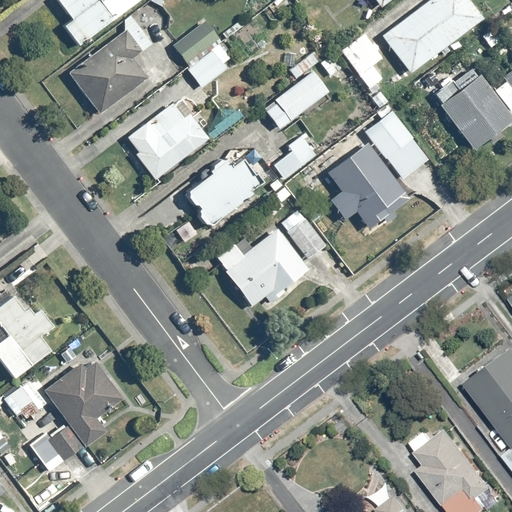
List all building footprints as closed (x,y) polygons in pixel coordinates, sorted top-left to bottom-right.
[(97,0),(54,0),(70,20),(62,26),(76,45),(137,0),(101,0),(99,2),(97,0)] [(467,0),(427,0),(379,36),(407,73),(481,19),(467,0)] [(185,68),(219,43),(201,18),(166,44),(185,68)] [(124,30),(66,73),(97,113),(144,77),(130,58),(139,51),(124,30)] [(380,57),(362,34),(342,50),(360,73),(380,57)] [(219,43),(185,68),(200,88),(234,62),(219,43)] [(293,80),(319,58),(311,48),(285,70),(293,80)] [(326,92),(310,72),(261,110),(277,130),(326,92)] [(479,75),(438,105),(471,148),(511,118),(479,75)] [(171,103),(124,137),(135,153),(133,154),(152,179),(206,139),(187,113),(182,118),(171,103)] [(427,158),(387,108),(361,130),(401,180),(427,158)] [(313,153),(303,140),(289,151),(271,166),(282,179),(313,153)] [(406,198),(364,142),(323,172),(337,190),(326,199),(342,221),(354,212),(366,228),(406,198)] [(209,174),(187,191),(185,198),(191,206),(195,206),(197,209),(196,217),(202,225),(209,226),(250,194),(248,192),(258,184),(239,159),(230,166),(223,157),(206,171),(209,174)] [(325,246),(296,208),(277,223),(306,260),(325,246)] [(274,229),(220,271),(248,307),(270,291),(272,293),(304,268),(274,229)] [(0,363),(12,379),(48,352),(37,338),(52,327),(40,310),(30,317),(13,295),(0,304),(0,363)] [(511,349),(465,385),(511,446),(511,349)] [(49,438),(44,432),(26,445),(44,471),(101,430),(91,416),(120,395),(97,364),(87,372),(81,363),(71,370),(68,367),(40,387),(63,418),(67,425),(49,438)] [(2,398),(14,416),(19,412),(24,419),(39,408),(37,406),(21,384),(2,398)] [(424,466),(417,471),(448,511),(481,511),(485,509),(478,499),(492,488),(470,460),(472,458),(448,428),(414,453),(424,466)] [(8,446),(0,451),(0,457),(22,490),(33,482),(8,446)] [(407,511),(395,495),(376,510),(377,511),(407,511)]
